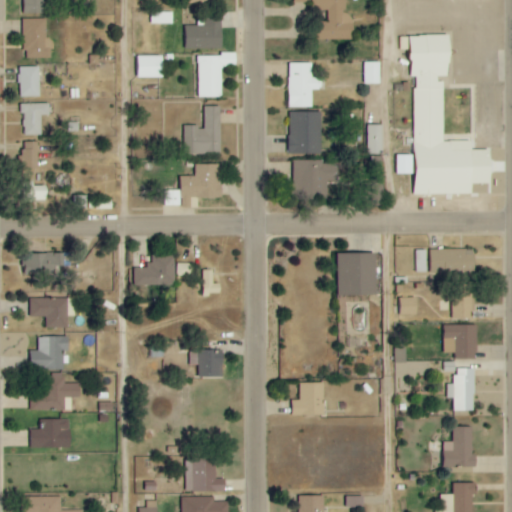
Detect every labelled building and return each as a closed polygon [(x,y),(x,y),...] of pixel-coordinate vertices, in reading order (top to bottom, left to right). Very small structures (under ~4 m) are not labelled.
[(43,14),(43,0),(22,0),(23,14),(43,14)] [(293,0),(294,5),(325,6),(324,40),(353,40),(353,14),(346,14),(345,0),(293,0)] [(150,24),(173,25),(173,13),(151,13),(150,24)] [(222,49),(222,17),(205,18),(205,26),(185,26),(185,50),(222,49)] [(46,19),(23,19),(24,59),(52,58),(52,39),(46,39),(46,19)] [(443,142),(443,79),(450,79),(450,36),(399,36),(399,51),(410,51),(410,77),(414,77),(413,155),(397,155),(397,175),(414,175),(414,195),(472,195),(472,184),(491,184),(491,150),(472,150),(472,142),(443,142)] [(222,98),(221,67),(236,67),(236,55),(198,55),(198,98),(222,98)] [(163,56),(136,57),(136,79),(163,78),(163,56)] [(380,62),(364,63),(365,85),(380,85),(380,62)] [(312,64),(289,63),(288,108),(312,108),(312,90),(320,90),(320,78),(312,78),(312,64)] [(40,97),(39,67),(18,68),(19,98),(40,97)] [(41,135),(41,116),(50,116),(50,104),(23,105),(23,135),(41,135)] [(220,155),(221,107),(204,107),(204,127),(184,127),(183,154),(220,155)] [(289,154),(321,155),(321,113),(289,112),(289,154)] [(382,155),(383,126),(367,125),(367,154),(382,155)] [(38,142),(23,142),(23,169),(38,169),(38,142)] [(368,165),(369,177),(381,176),(380,157),(373,157),(373,164),(368,165)] [(338,164),(323,164),(323,161),(293,161),(293,194),(317,194),(317,181),(338,180),(338,164)] [(163,191),(163,206),(190,206),(190,199),(220,199),(220,165),(195,165),(195,177),(180,177),(180,191),(163,191)] [(34,182),(22,182),(23,202),(47,201),(47,186),(34,187),(34,182)] [(87,196),(73,196),(72,209),(86,209),(87,196)] [(112,209),(112,199),(87,199),(87,209),(112,209)] [(430,274),(475,274),(475,249),(430,249),(430,274)] [(426,250),(415,250),(416,272),(427,272),(426,250)] [(64,254),(24,253),(24,274),(58,274),(59,266),(64,266),(64,254)] [(376,253),(338,253),(338,295),(376,295),(376,253)] [(134,269),(134,286),(175,285),(174,255),(149,255),(150,268),(134,269)] [(177,276),(195,277),(195,264),(177,263),(177,276)] [(201,295),(220,295),(220,283),(213,283),(213,270),(202,270),(201,295)] [(475,285),(452,285),(452,319),(475,319),(475,285)] [(417,314),(417,297),(399,298),(400,315),(417,314)] [(30,317),(45,317),(46,328),(67,328),(67,316),(75,316),(74,298),(30,299),(30,317)] [(477,325),(444,325),(444,353),(455,353),(455,359),(477,359),(477,325)] [(349,347),(364,349),(365,332),(350,331),(349,347)] [(68,337),(39,336),(38,351),(32,351),(31,369),(63,370),(64,349),(68,349),(68,337)] [(149,346),(149,358),(164,358),(164,346),(149,346)] [(395,363),(407,362),(406,348),(395,348),(395,363)] [(198,349),(190,349),(189,365),(197,366),(198,349)] [(199,350),(199,377),(223,378),(223,350),(199,350)] [(474,369),(455,368),(455,384),(446,384),(446,398),(452,398),(452,411),(474,411),(474,369)] [(30,411),(65,410),(65,398),(80,398),(79,383),(64,384),(63,374),(46,374),(47,387),(30,388),(30,411)] [(291,401),(292,416),(325,415),(324,382),(299,383),(300,400),(291,401)] [(70,419),(43,420),(43,429),(31,429),(31,448),(70,448),(70,419)] [(477,467),(476,455),(472,455),(472,427),(452,427),(452,442),(444,442),(444,467),(477,467)] [(225,492),(226,479),(216,479),(216,459),(186,458),(186,491),(225,492)] [(476,483),(453,483),(453,495),(440,495),(441,510),(434,510),(434,511),(472,511),(472,495),(476,495),(476,483)] [(324,511),(324,496),(298,496),(298,511),(324,511)] [(364,497),(346,496),(346,508),(364,508),(364,497)] [(83,511),(84,510),(61,511),(61,497),(21,497),(21,511),(83,511)] [(214,502),(214,497),(181,498),(181,511),(228,511),(228,502),(214,502)] [(139,508),(138,511),(157,511),(157,501),(146,501),(146,508),(139,508)]
